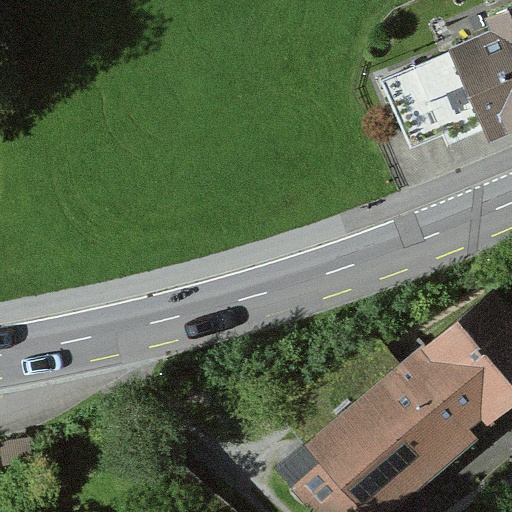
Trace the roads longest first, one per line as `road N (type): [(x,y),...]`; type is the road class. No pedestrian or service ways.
road 1 (secondary): [(511,201),(327,275),(0,356)]
road 2 (track): [(102,336),(273,511)]
